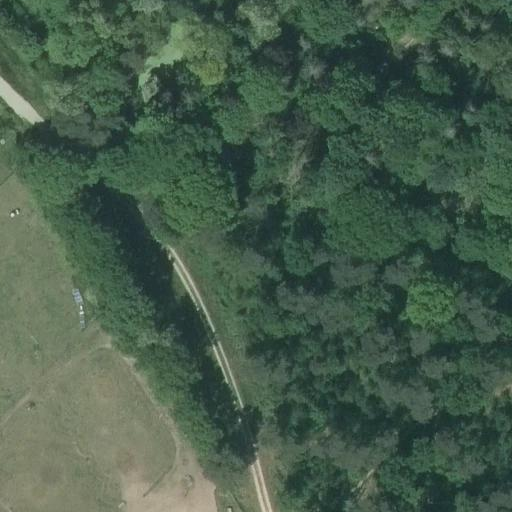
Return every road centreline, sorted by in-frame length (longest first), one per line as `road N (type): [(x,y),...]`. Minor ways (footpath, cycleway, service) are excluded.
road 1 (track): [(103,173),(175,257),(215,347),(265,511)]
road 2 (track): [(325,511),(511,329)]
road 3 (track): [(103,173),(0,85)]
